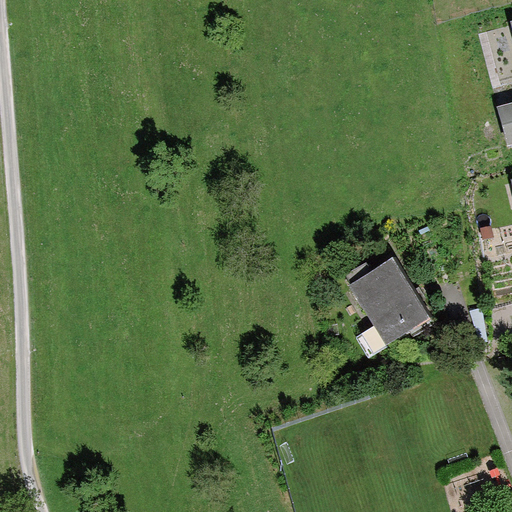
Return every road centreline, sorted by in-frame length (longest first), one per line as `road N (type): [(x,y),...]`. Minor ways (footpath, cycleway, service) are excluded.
road 1 (track): [(40,511),(23,435),(0,0)]
road 2 (residential): [(511,442),(453,299)]
